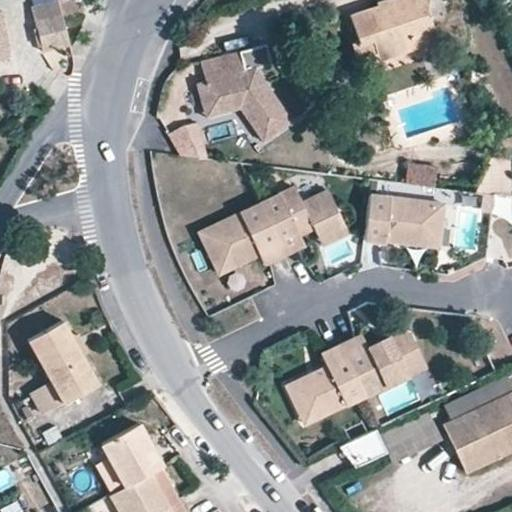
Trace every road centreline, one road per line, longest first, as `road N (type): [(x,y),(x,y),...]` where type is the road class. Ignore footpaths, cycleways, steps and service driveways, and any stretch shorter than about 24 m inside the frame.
road 1 (residential): [(178,374),(363,283),(490,299),(510,339)]
road 2 (residential): [(111,213),(128,271),(178,374)]
road 3 (residential): [(113,93),(77,104),(49,131),(0,215)]
road 4 (residential): [(178,374),(283,511)]
road 5 (residential): [(113,93),(111,213)]
